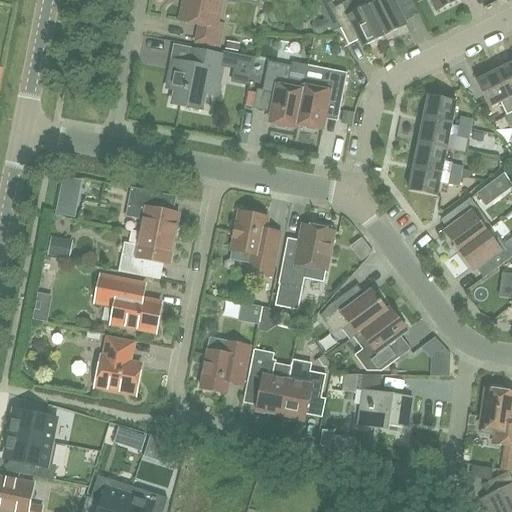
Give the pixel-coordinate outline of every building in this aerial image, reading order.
[(219,48),(223,25),(216,24),(220,0),(188,0),(188,3),(184,3),(180,22),(199,25),(195,43),(219,48)] [(351,0),(331,10),(340,30),(351,25),(363,48),(384,37),(365,0),(351,0)] [(365,0),(384,37),(406,27),(394,3),(400,0),(365,0)] [(430,0),(436,11),(459,0),(430,0)] [(221,85),(226,57),(193,51),(190,66),(172,62),(167,89),(175,91),(173,105),(201,111),(207,82),(221,85)] [(296,129),(305,80),(304,84),(288,81),(291,67),(268,63),(262,92),(276,95),(270,124),(275,125),(276,129),(285,130),(287,127),(296,129)] [(511,66),(495,75),(511,108),(511,66)] [(297,125),(304,127),(306,130),(314,132),(317,129),(322,130),(327,101),(341,104),(347,74),(324,70),(321,84),(305,80),(296,129),(297,125)] [(511,115),(511,108),(495,75),(476,84),(490,111),(501,106),(506,118),(511,115)] [(428,97),(423,121),(451,126),(456,102),(428,97)] [(460,119),(458,128),(470,130),(472,121),(460,119)] [(451,126),(423,121),(418,145),(446,150),(451,126)] [(468,140),(470,130),(458,128),(456,138),(468,140)] [(418,145),(413,168),(442,174),(444,163),(446,150),(418,145)] [(451,165),(448,176),(460,178),(463,167),(451,165)] [(442,174),(413,168),(409,192),(437,198),(442,174)] [(460,178),(448,176),(446,185),(458,187),(460,178)] [(486,207),(496,200),(486,187),(477,195),(486,207)] [(141,234),(174,240),(179,215),(156,210),(159,195),(131,189),(126,218),(143,221),(141,234)] [(445,233),(459,253),(486,233),(492,229),(470,200),(455,211),(462,221),(445,233)] [(250,263),(248,273),(271,277),(280,234),(265,231),(268,219),(239,214),(230,260),(250,263)] [(300,290),(302,290),(305,276),(323,280),(324,272),(326,272),(334,233),(330,232),(331,228),(314,225),(313,228),(303,226),(295,263),(283,260),(278,285),(280,286),(279,293),(278,293),(275,307),(298,312),(301,298),(299,297),(300,290)] [(486,233),(459,253),(473,272),(490,259),(498,269),(511,258),(511,255),(499,238),(493,242),(486,233)] [(174,240),(141,234),(138,247),(124,244),(119,273),(142,277),(145,261),(169,266),(174,240)] [(145,286),(100,277),(95,303),(115,307),(111,325),(156,333),(161,305),(142,301),(145,286)] [(350,341),(357,336),(390,311),(390,310),(387,313),(372,293),(351,308),(342,297),(332,305),(320,317),(333,335),(341,329),(350,341)] [(385,347),(406,332),(390,311),(357,336),(361,334),(368,343),(361,349),(362,351),(354,356),(366,373),(375,373),(394,359),(385,347)] [(200,390),(226,395),(232,367),(246,370),(250,348),(227,344),(227,342),(211,339),(200,390)] [(431,360),(431,377),(450,378),(451,355),(435,339),(421,349),(431,360)] [(135,396),(141,366),(128,364),(129,358),(131,358),(133,345),(107,340),(104,359),(102,359),(96,388),(135,396)] [(281,417),(288,382),(291,368),(275,365),(276,362),(272,361),(273,355),(254,351),(247,385),(261,387),(256,412),(281,417)] [(302,385),(288,382),(281,417),(305,422),(310,397),(321,400),(326,377),(304,373),(302,385)] [(356,396),(358,377),(344,377),(342,394),(356,396)] [(493,444),(504,445),(500,471),(511,472),(511,422),(510,422),(511,407),(511,394),(505,394),(503,388),(492,386),(489,391),(486,391),(481,429),(495,431),(493,444)] [(362,391),(357,427),(388,432),(389,427),(408,430),(412,398),(362,391)] [(56,420),(14,412),(10,436),(51,444),(56,420)] [(119,448),(124,431),(112,427),(106,444),(119,448)] [(10,436),(5,459),(47,468),(51,444),(10,436)] [(163,444),(151,439),(145,457),(158,461),(163,444)] [(67,480),(118,486),(123,450),(72,444),(67,480)] [(16,471),(0,471),(0,511),(42,511),(43,509),(30,507),(35,486),(18,482),(20,472),(16,471)] [(511,511),(511,485),(482,500),(488,511),(511,511)] [(107,490),(99,511),(125,511),(130,497),(107,490)] [(125,511),(150,511),(153,505),(130,497),(125,511)]
